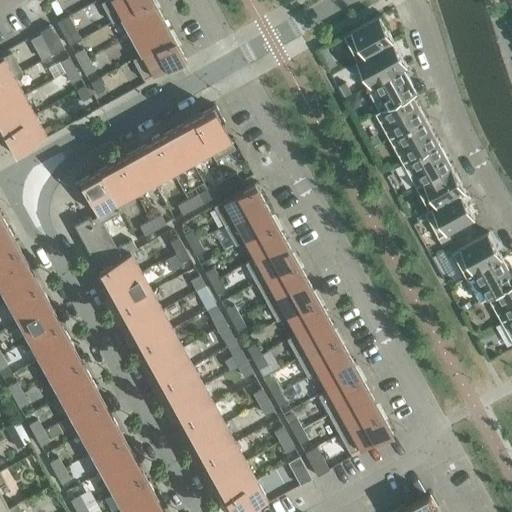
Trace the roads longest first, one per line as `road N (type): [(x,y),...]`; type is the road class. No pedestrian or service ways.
road 1 (residential): [(197,511),(22,188),(235,63)]
road 2 (residential): [(235,63),(451,438)]
road 3 (residential): [(511,221),(474,164),(418,0)]
road 4 (residential): [(320,511),(451,438)]
road 5 (residential): [(235,63),(349,0)]
